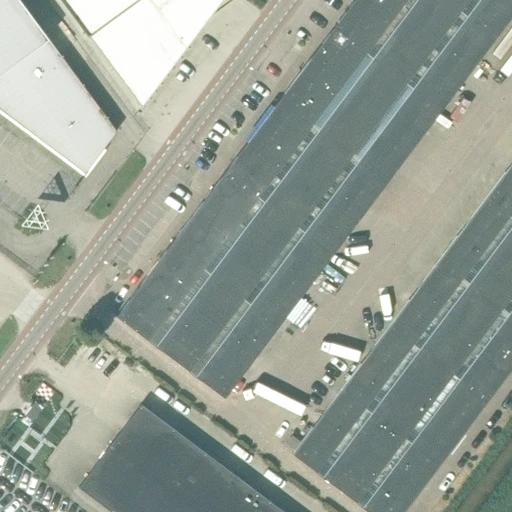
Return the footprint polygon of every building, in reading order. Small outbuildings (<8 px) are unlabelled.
[(19,0),(0,0),(0,108),(85,173),(117,131),(19,0)] [(67,0),(112,60),(124,76),(206,15),(194,0),(67,0)] [(446,0),(353,0),(333,28),(441,109),(496,37),(446,0)] [(511,0),(446,0),(496,37),(511,15),(511,0)] [(333,28),(279,100),(387,181),(441,109),(333,28)] [(279,100),(224,172),(333,253),(387,181),(279,100)] [(511,162),(486,198),(511,217),(511,162)] [(224,172),(170,244),(279,326),(333,253),(224,172)] [(190,188),(198,194),(204,185),(196,179),(190,188)] [(511,217),(486,198),(437,262),(511,318),(511,217)] [(279,326),(170,244),(116,316),(224,398),(279,326)] [(511,318),(437,262),(389,326),(488,400),(511,367),(511,318)] [(389,326),(341,390),(439,464),(488,400),(389,326)] [(403,511),(439,464),(341,390),(292,454),(369,511),(403,511)] [(79,487),(111,511),(284,511),(141,404),(79,487)] [(285,444),(294,450),(300,442),(292,435),(285,444)]
